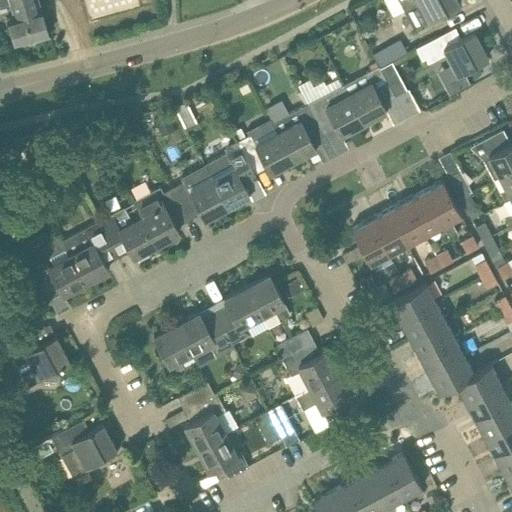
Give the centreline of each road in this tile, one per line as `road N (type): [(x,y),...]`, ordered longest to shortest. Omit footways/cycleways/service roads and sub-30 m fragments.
road 1 (residential): [(140,413),(92,325),(97,307),(278,213)]
road 2 (tertiary): [(0,88),(285,0)]
road 3 (residential): [(278,213),(293,192),(511,78)]
road 4 (residential): [(417,406),(381,349),(339,317),(278,213)]
road 5 (residential): [(220,511),(417,406)]
road 6 (residential): [(475,511),(417,406)]
